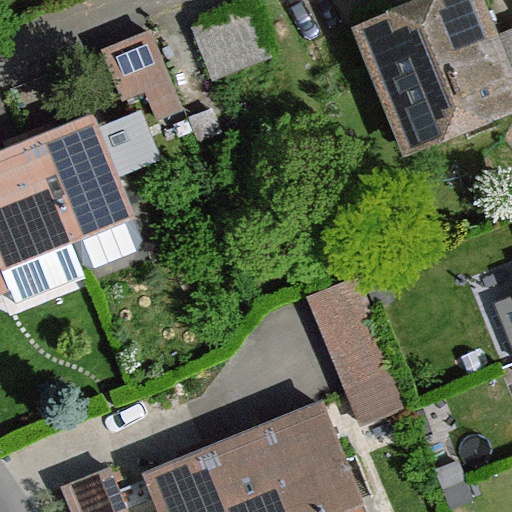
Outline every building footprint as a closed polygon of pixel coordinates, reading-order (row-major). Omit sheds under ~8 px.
[(479,0),(442,0),(363,32),(382,76),(401,69),(432,143),(511,109),(511,79),(495,37),(479,0)] [(274,52),(254,2),(195,25),(216,76),(274,52)] [(104,48),(125,98),(146,89),(158,116),(184,105),(151,28),(104,48)] [(511,29),(495,37),(511,79),(511,29)] [(401,69),(382,76),(412,151),(432,143),(401,69)] [(140,106),(96,123),(117,174),(161,156),(140,106)] [(36,148),(73,241),(100,229),(121,258),(137,250),(143,239),(117,174),(96,123),(36,148)] [(0,259),(4,268),(73,241),(36,148),(0,162),(0,259)] [(73,241),(82,262),(96,267),(121,258),(100,229),(73,241)] [(73,241),(4,268),(11,285),(19,304),(88,277),(82,262),(73,241)] [(0,259),(0,290),(11,285),(4,268),(0,259)] [(363,276),(315,295),(355,398),(364,421),(412,402),(363,276)] [(369,511),(326,409),(265,433),(297,511),(369,511)] [(297,511),(265,433),(209,456),(232,511),(297,511)] [(232,511),(209,456),(148,480),(161,511),(232,511)] [(112,469),(65,489),(74,511),(129,511),(120,488),(112,469)]
